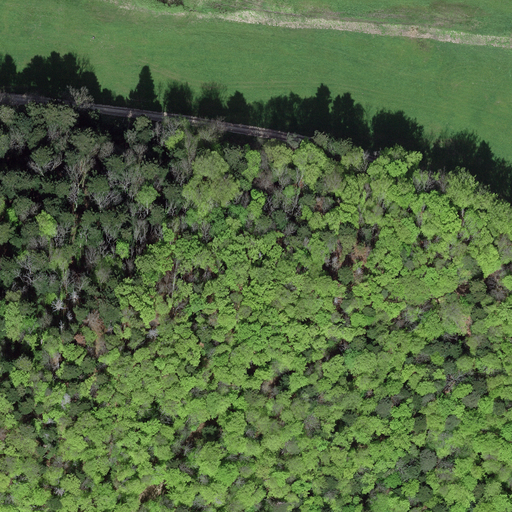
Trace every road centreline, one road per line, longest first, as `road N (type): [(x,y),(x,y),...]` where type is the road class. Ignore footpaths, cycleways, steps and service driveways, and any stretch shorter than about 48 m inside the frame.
road 1 (track): [(511,218),(336,148),(0,97)]
road 2 (track): [(511,268),(355,334),(233,402),(177,453),(136,511)]
